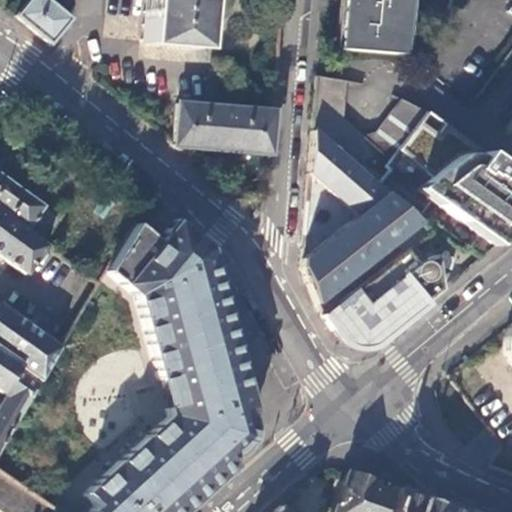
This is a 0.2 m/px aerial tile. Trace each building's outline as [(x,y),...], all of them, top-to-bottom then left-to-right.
[(70,19),(46,0),(26,0),(14,16),(49,44),(70,19)] [(198,0),(145,0),(142,45),(194,49),(198,0)] [(402,56),(407,0),(340,0),(336,50),(402,56)] [(313,77),(309,132),(373,187),(386,169),(383,166),(424,113),(424,112),(398,99),(399,100),(373,134),(360,138),(339,120),(343,82),(313,77)] [(174,147),(270,156),(274,111),(178,103),(174,147)] [(393,204),(450,131),(424,112),(424,113),(383,166),(386,169),(373,187),(393,204)] [(373,187),(309,132),(306,175),(355,216),(337,230),(334,226),(322,235),(326,240),(299,260),(299,268),(308,292),(314,306),(367,265),(370,269),(388,254),(392,259),(406,248),(407,248),(426,232),(393,204),(373,187)] [(415,189),(493,246),(511,228),(511,158),(499,149),(486,152),(475,152),(464,154),(450,164),(415,189)] [(58,221),(0,178),(0,214),(40,244),(58,221)] [(315,204),(303,204),(301,235),(312,236),(315,204)] [(40,244),(0,214),(0,258),(24,276),(45,248),(40,244)] [(88,510),(86,511),(182,511),(227,471),(220,464),(224,461),(226,463),(230,461),(232,460),(236,457),(234,464),(241,458),(247,444),(249,431),(247,415),(245,424),(241,417),(238,418),(236,412),(246,410),(202,251),(170,225),(154,244),(132,226),(102,274),(132,299),(155,382),(160,381),(167,410),(163,411),(165,419),(77,499),(88,510)] [(392,259),(320,316),(330,332),(332,332),(337,339),(336,341),(339,344),(341,343),(349,346),(349,349),(355,350),(356,348),(365,348),(366,349),(373,346),(372,344),(378,340),(379,340),(386,335),(385,334),(391,329),(391,330),(399,324),(398,323),(403,319),(403,320),(412,313),(411,313),(416,309),(417,309),(439,292),(434,259),(426,259),(419,264),(407,248),(406,248),(392,259)] [(45,308),(30,331),(57,350),(71,327),(45,308)] [(0,311),(0,355),(38,382),(57,350),(30,331),(0,311)] [(511,321),(506,326),(503,330),(501,336),(500,339),(500,343),(501,351),(502,354),(503,357),(506,363),(508,365),(511,365),(511,321)] [(0,445),(38,382),(0,355),(0,394),(4,397),(0,403),(0,445)] [(385,511),(393,491),(346,475),(340,493),(333,511),(385,511)] [(0,511),(51,511),(0,476),(0,511)] [(393,491),(385,511),(456,511),(420,500),(393,491)]
